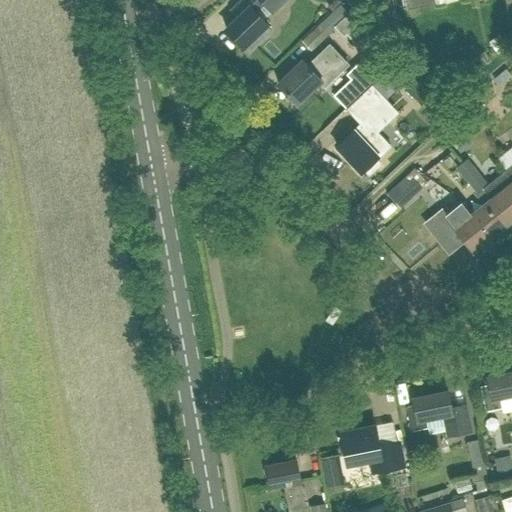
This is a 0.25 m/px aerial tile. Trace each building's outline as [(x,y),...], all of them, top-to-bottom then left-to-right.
[(273,13),(286,0),(242,0),(232,10),(238,17),(226,28),(244,47),(245,47),(249,51),(271,30),(267,26),(267,25),(255,12),(265,3),(273,13)] [(406,0),(409,9),(436,4),(435,0),(406,0)] [(331,12),(301,41),(311,51),(333,30),(341,39),(356,25),(347,16),(341,22),(331,12)] [(303,60),(278,83),(297,104),(321,82),(325,86),(348,65),(330,45),(308,66),(303,60)] [(351,78),(334,95),(345,107),(381,73),(365,57),(347,74),(351,78)] [(379,78),(391,91),(406,77),(394,64),(379,78)] [(361,172),(362,173),(365,170),(369,174),(381,163),(377,159),(391,146),(377,132),(398,112),(372,85),(348,109),(361,123),(337,146),(337,147),(338,147),(361,172)] [(462,135),(480,119),(466,106),(449,121),(462,135)] [(468,179),(477,172),(467,160),(458,167),(468,179)] [(511,187),(511,164),(501,173),(510,184),(511,187)] [(413,168),(385,194),(399,208),(429,179),(413,168)] [(509,222),(491,199),(483,188),(487,184),(477,172),(468,179),(478,191),(475,193),(484,205),(473,214),(490,237),(509,222)] [(487,184),(483,188),(491,199),(509,222),(511,219),(511,187),(510,184),(501,173),(487,184)] [(455,242),(462,236),(473,251),(490,237),(473,214),(463,201),(446,214),(442,210),(426,223),(449,252),(457,245),(455,242)] [(511,372),(487,378),(489,384),(480,386),(485,411),(502,408),(500,397),(511,394),(511,372)] [(452,412),(448,392),(413,399),(414,405),(406,407),(411,430),(427,427),(425,418),(442,415),(447,436),(472,431),(467,409),(452,412)] [(404,467),(400,443),(380,446),(376,425),(340,432),(345,454),(344,454),(347,465),(370,460),(372,473),(404,467)] [(482,461),(478,440),(467,442),(474,482),(487,480),(484,460),(482,461)] [(325,470),(338,467),(336,457),(323,460),(325,470)] [(301,481),(296,459),(266,465),(266,468),(264,468),(265,477),(268,476),(270,487),(284,484),(289,511),(306,509),(300,481),(301,481)] [(511,461),(511,459),(495,462),(498,478),(511,474),(511,461)] [(487,480),(474,482),(476,490),(488,486),(487,480)] [(494,511),(489,495),(476,499),(480,511),(494,511)] [(467,511),(464,498),(449,503),(452,511),(467,511)] [(310,505),(311,511),(326,511),(325,503),(310,505)] [(452,511),(449,503),(426,511),(452,511)]
